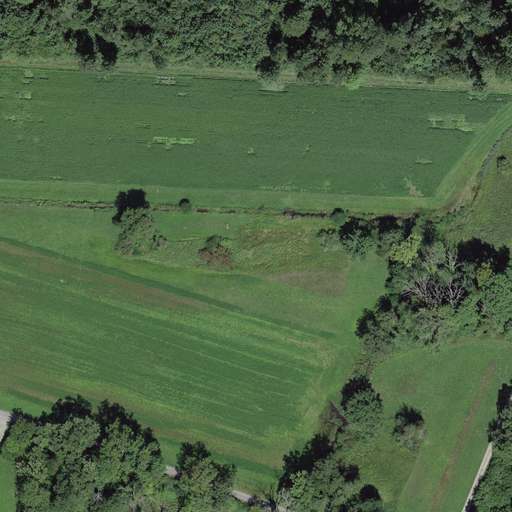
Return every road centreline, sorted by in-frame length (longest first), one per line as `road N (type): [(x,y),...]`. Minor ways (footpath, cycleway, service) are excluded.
road 1 (track): [(0,413),(286,511)]
road 2 (track): [(511,400),(465,511)]
